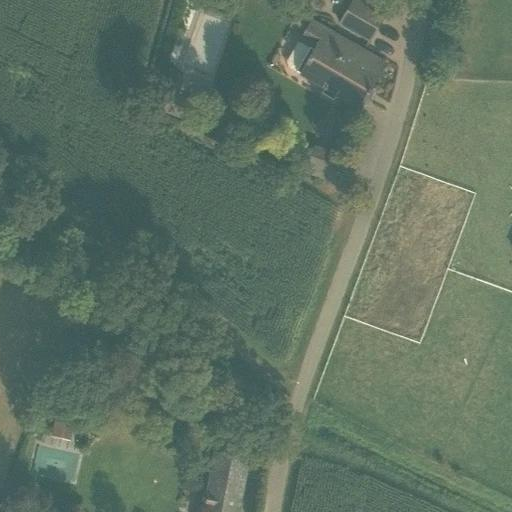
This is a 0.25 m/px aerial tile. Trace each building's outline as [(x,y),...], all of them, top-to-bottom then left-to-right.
[(339,23),(353,31),(370,40),(382,18),(351,1),(339,23)] [(287,68),(357,109),(358,110),(384,65),(310,22),(286,62),(287,68)] [(314,149),(306,172),(333,182),(341,159),(314,149)] [(82,421),(57,415),(51,440),(76,446),(82,421)] [(239,511),(247,459),(213,454),(202,509),(195,507),(194,511),(239,511)]
